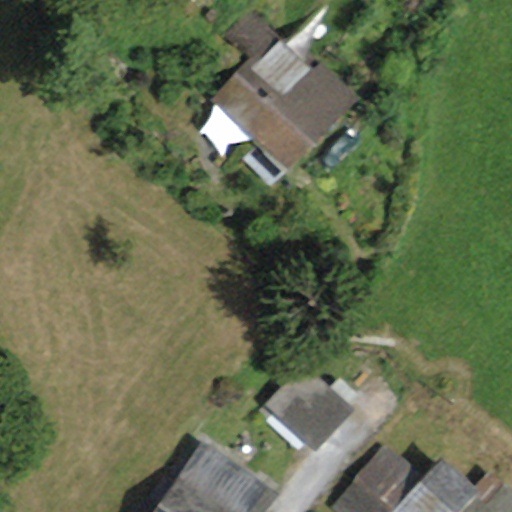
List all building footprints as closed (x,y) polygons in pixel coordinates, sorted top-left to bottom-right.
[(275,46),(222,99),(286,163),(347,101),(320,75),(313,82),(275,46)] [(303,367),(267,407),(309,446),(346,406),(303,367)] [(258,511),(269,497),(201,450),(160,511),(258,511)] [(385,451),(342,505),(351,511),(389,511),(417,477),(385,451)] [(511,511),(511,496),(499,484),(480,505),(441,469),(399,511),(511,511)]
